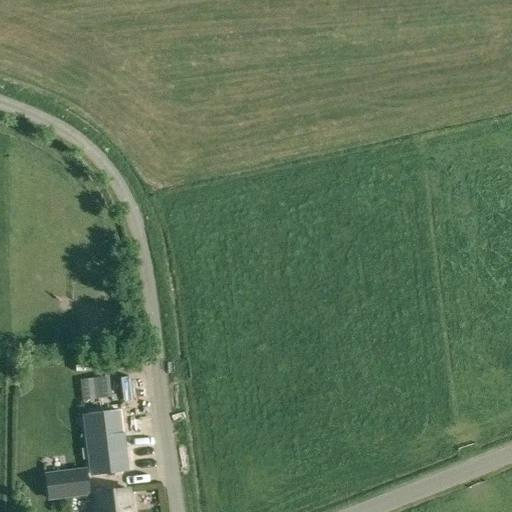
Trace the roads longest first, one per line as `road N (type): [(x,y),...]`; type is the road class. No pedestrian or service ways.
road 1 (unclassified): [(176,511),(132,209),(81,139),(0,102)]
road 2 (unclassified): [(361,511),(511,455)]
